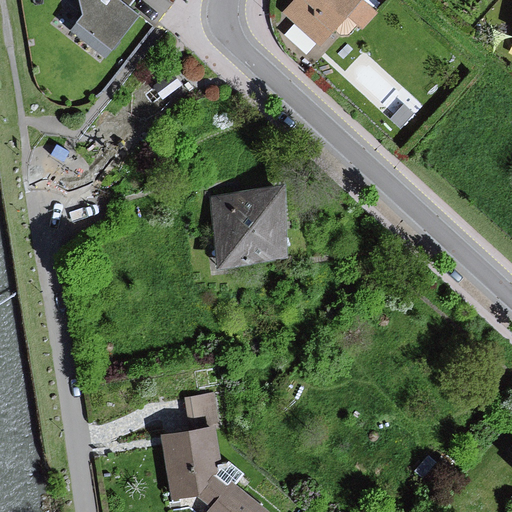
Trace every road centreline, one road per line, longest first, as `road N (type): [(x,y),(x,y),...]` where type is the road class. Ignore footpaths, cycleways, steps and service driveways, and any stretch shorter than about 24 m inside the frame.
road 1 (residential): [(223,0),(222,28),(249,57),(511,297)]
road 2 (residential): [(58,175),(35,209),(85,511)]
